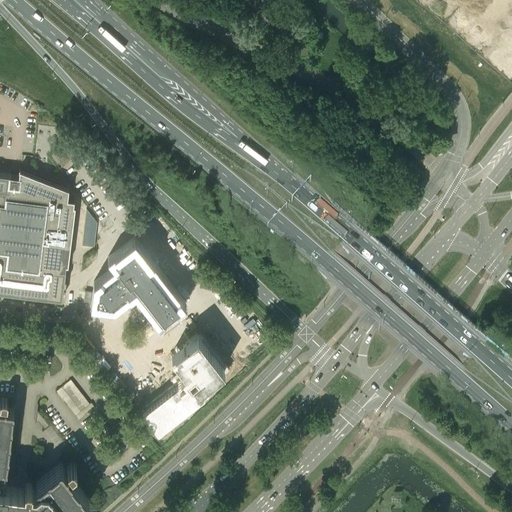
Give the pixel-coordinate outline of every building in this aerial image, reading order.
[(286,3),(282,12),(279,18),(286,21),(288,18),(293,6),(286,3)] [(298,39),(295,46),(299,48),(310,54),(313,47),(304,43),(298,39)] [(0,290),(62,298),(64,283),(65,283),(66,278),(64,278),(65,268),(66,263),(65,262),(66,258),(68,258),(75,198),(74,198),(74,193),(67,192),(67,183),(47,180),(23,169),(19,176),(10,175),(11,174),(0,172),(0,290)] [(96,291),(95,302),(113,304),(128,293),(134,289),(136,287),(137,289),(142,295),(153,310),(155,311),(156,312),(160,318),(166,314),(167,313),(168,312),(172,309),(181,302),(149,261),(145,256),(141,250),(139,248),(138,247),(134,241),(131,243),(125,248),(122,250),(118,254),(117,254),(113,257),(118,264),(120,266),(97,283),(96,288),(96,291)] [(85,290),(84,294),(84,301),(91,302),(92,291),(85,290)] [(160,318),(154,323),(175,350),(176,348),(177,348),(182,344),(197,332),(198,333),(205,328),(183,300),(181,302),(172,309),(168,312),(167,313),(166,314),(160,318)] [(154,400),(141,410),(152,423),(158,431),(204,395),(206,382),(225,367),(213,352),(209,347),(198,333),(197,332),(182,344),(177,348),(176,348),(175,350),(171,353),(175,359),(176,360),(180,364),(184,370),(178,375),(175,376),(179,381),(170,387),(154,400)] [(57,389),(79,418),(93,407),(71,378),(57,389)] [(5,479),(6,469),(7,469),(7,465),(8,454),(9,451),(8,451),(10,440),(10,436),(11,426),(12,426),(12,422),(13,411),(14,409),(13,407),(7,407),(7,404),(8,399),(7,399),(6,398),(7,397),(2,397),(1,398),(0,398),(0,511),(2,510),(2,508),(3,497),(4,493),(8,494),(8,498),(9,498),(9,499),(14,500),(13,505),(14,506),(15,506),(18,509),(22,506),(29,507),(31,496),(33,497),(36,499),(33,501),(33,503),(35,505),(40,511),(72,511),(87,501),(89,499),(89,498),(87,496),(81,487),(72,476),(70,473),(72,471),(72,472),(76,468),(76,466),(73,462),(73,463),(72,463),(71,462),(67,466),(65,467),(61,462),(60,462),(58,464),(38,479),(36,481),(36,483),(37,485),(35,487),(32,486),(32,483),(32,482),(31,481),(26,480),(27,476),(26,475),(18,474),(17,480),(10,479),(10,484),(5,483),(5,479)] [(45,428),(49,425),(50,424),(37,407),(35,420),(38,420),(45,428)]
